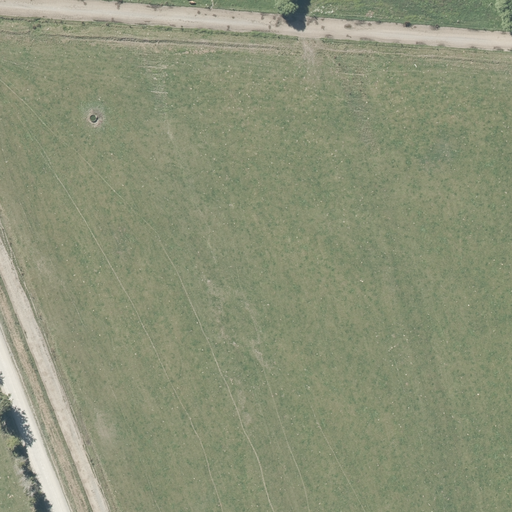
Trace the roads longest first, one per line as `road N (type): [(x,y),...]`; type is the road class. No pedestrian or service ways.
road 1 (track): [(0,5),(511,40)]
road 2 (unclassified): [(65,511),(0,342)]
